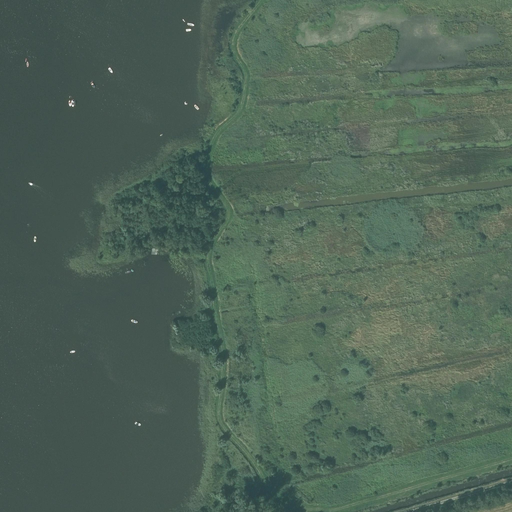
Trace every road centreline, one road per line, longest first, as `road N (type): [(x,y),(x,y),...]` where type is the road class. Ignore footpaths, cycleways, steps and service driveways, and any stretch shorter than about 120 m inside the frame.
road 1 (track): [(233,52),(241,106),(213,138),(207,170),(231,214),(207,266),(224,337),(218,407),(221,425),(276,496),(303,511)]
road 2 (track): [(511,459),(327,510),(298,503)]
